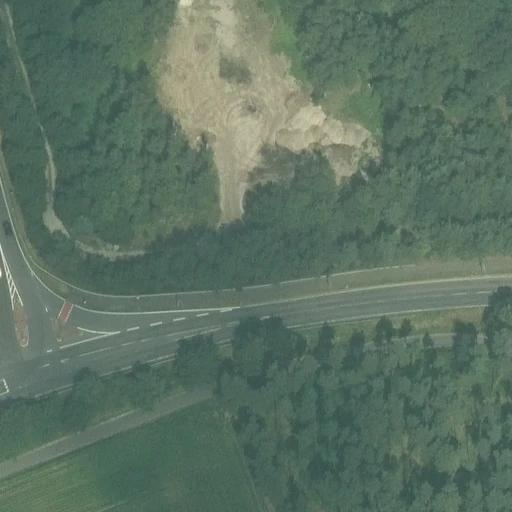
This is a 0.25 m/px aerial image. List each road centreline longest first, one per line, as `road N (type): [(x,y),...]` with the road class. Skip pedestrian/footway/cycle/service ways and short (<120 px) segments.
road 1 (residential): [(0,467),(247,365),(434,332),(511,342)]
road 2 (tertiary): [(225,329),(318,309),(511,293)]
road 3 (primary): [(225,329),(153,335),(94,327),(63,320),(10,281)]
road 4 (tertiary): [(37,385),(225,329)]
